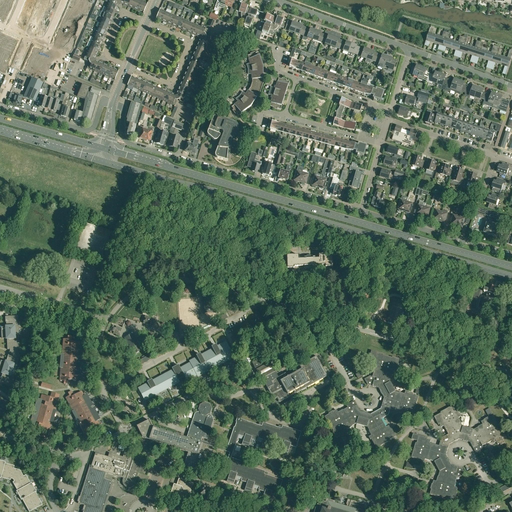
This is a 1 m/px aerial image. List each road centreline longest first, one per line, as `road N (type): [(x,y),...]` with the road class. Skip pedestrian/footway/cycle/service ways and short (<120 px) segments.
road 1 (primary): [(98,160),(511,276)]
road 2 (primary): [(511,266),(101,147)]
road 3 (residential): [(360,210),(127,142)]
road 4 (residential): [(101,391),(267,302)]
road 5 (residential): [(108,318),(129,295),(174,280),(267,302)]
road 6 (residential): [(123,430),(194,394),(253,392),(268,414)]
road 7 (residential): [(373,498),(448,355)]
road 8 (residential): [(511,255),(360,210)]
road 9 (unclassified): [(410,49),(272,0)]
road 10 (residential): [(146,22),(186,40),(187,48),(170,82),(128,66)]
road 11 (residential): [(0,106),(86,131),(100,104),(113,103)]
